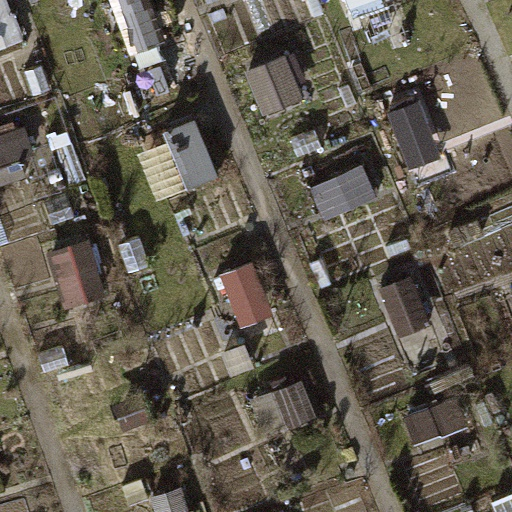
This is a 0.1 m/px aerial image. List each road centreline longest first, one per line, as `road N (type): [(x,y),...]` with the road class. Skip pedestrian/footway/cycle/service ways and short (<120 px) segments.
road 1 (track): [(183,0),(393,511)]
road 2 (track): [(0,297),(77,511)]
